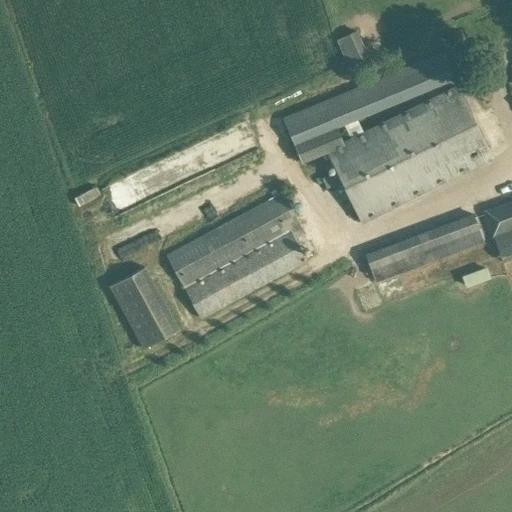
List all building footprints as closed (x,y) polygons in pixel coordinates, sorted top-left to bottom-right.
[(336,40),(349,69),(369,60),(355,31),(336,40)] [(282,117),(292,143),(453,78),(442,51),(282,117)] [(326,151),(361,222),(492,158),(456,86),(326,151)] [(166,255),(200,317),(306,260),(295,238),(305,232),(283,192),(166,255)] [(511,200),(483,211),(492,238),(494,237),(503,261),(511,257),(511,200)] [(447,224),(457,251),(484,241),(474,214),(447,224)] [(106,281),(138,347),(174,329),(143,263),(106,281)]
